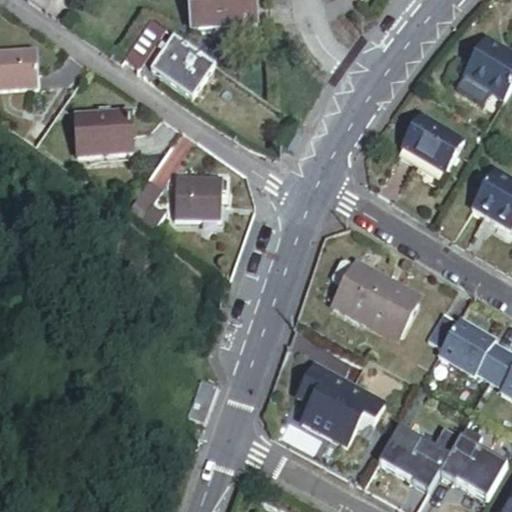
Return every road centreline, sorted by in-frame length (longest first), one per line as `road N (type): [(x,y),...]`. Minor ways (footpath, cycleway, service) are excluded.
road 1 (residential): [(309,201),(3,0)]
road 2 (tertiary): [(309,201),(227,442)]
road 3 (residential): [(511,300),(317,184)]
road 4 (residential): [(227,442),(357,511)]
